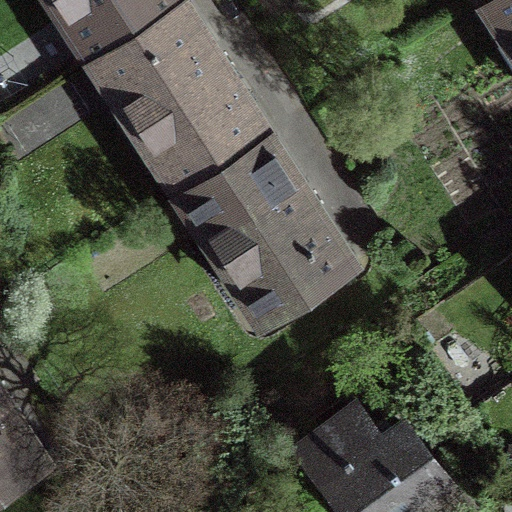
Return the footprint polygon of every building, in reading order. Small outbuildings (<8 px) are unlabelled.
[(173,0),(58,0),(93,52),(173,0)] [(173,0),(93,52),(179,185),(268,128),(184,0),(173,0)] [(511,0),(490,0),(511,33),(511,0)] [(179,185),(266,317),(354,260),(268,128),(179,185)] [(0,487),(47,456),(0,384),(0,487)] [(449,485),(402,422),(384,436),(358,401),(297,446),(324,482),(345,467),(379,511),(412,511),(416,509),(417,511),(448,511),(454,508),(441,491),(449,485)]
